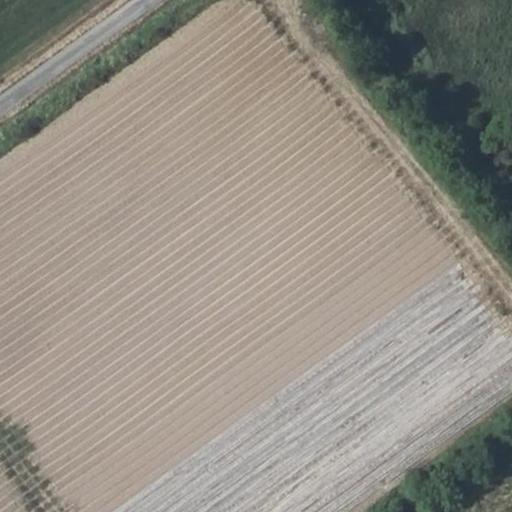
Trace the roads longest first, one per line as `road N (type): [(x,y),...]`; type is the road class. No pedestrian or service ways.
road 1 (track): [(352,0),(511,196)]
road 2 (unclassified): [(146,0),(0,107)]
